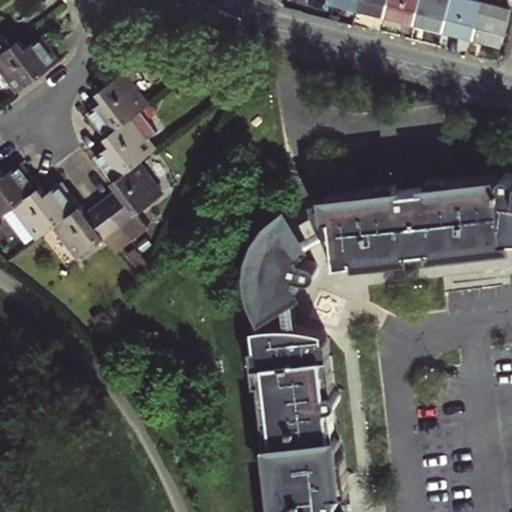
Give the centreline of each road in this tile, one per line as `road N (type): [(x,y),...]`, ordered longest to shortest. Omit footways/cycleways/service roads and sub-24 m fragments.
road 1 (residential): [(511,89),(175,0)]
road 2 (residential): [(101,0),(81,71),(54,99),(43,130)]
